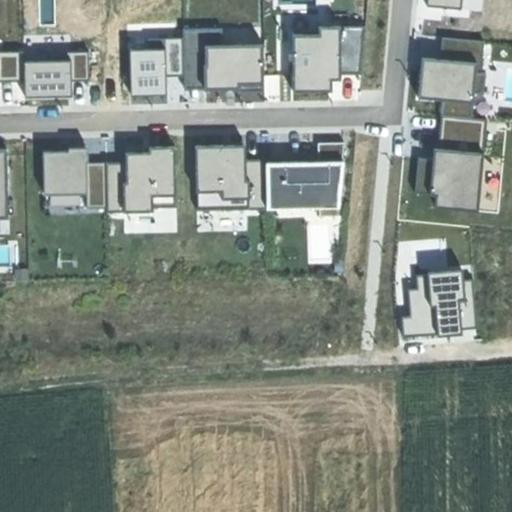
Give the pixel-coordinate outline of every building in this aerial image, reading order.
[(187,27),(187,35),(188,73),(188,85),(229,85),(245,85),(245,87),(267,87),(266,43),(226,44),(226,27),(187,27)] [(319,35),(293,35),(295,90),(310,90),(332,89),(331,73),(359,74),(364,27),(319,27),(319,35)] [(445,112),(476,115),(479,90),(487,91),(489,71),(485,71),(488,38),(447,34),(445,56),(430,55),(428,71),(426,94),(447,96),(445,112)] [(153,46),(135,47),(136,92),(153,92),(171,91),(171,73),(188,73),(187,35),(152,35),(153,46)] [(51,62),(24,62),(25,80),(24,98),(48,98),(71,97),(71,81),(92,80),(91,47),(51,47),(51,62)] [(0,81),(25,80),(24,62),(24,51),(0,51),(0,81)] [(434,206),(477,210),(485,120),(441,116),(438,150),(433,149),(433,159),(418,157),(414,193),(435,195),(434,206)] [(265,164),(266,208),(338,208),(344,141),(317,143),(319,163),(297,163),(265,164)] [(225,146),(196,147),(197,210),(266,208),(265,164),(265,159),(245,160),(244,145),(225,146)] [(175,206),(173,147),(162,147),(150,148),(150,153),(124,154),(124,163),(125,213),(153,213),(153,207),(175,206)] [(125,213),(124,163),(87,163),(87,149),(78,149),(68,149),(68,152),(43,152),(44,195),(85,194),(86,208),(106,207),(106,213),(125,213)] [(480,325),(476,276),(466,277),(465,270),(421,274),(422,286),(411,287),(414,314),(405,314),(407,334),(443,331),(443,328),(480,325)]
